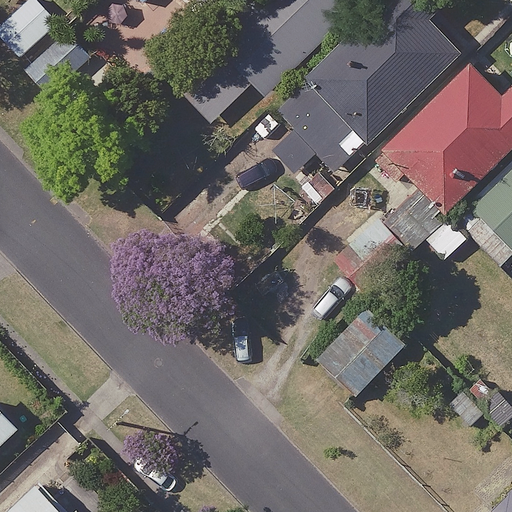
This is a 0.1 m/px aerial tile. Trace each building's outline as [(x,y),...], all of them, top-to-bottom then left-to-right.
[(0,40),(23,64),(61,26),(35,0),(33,0),(0,33),(0,40)] [(214,0),(144,0),(153,9),(162,0),(202,0),(208,6),(214,0)] [(256,0),(218,37),(231,51),(186,94),(213,123),(259,79),(269,91),(364,0),(256,0)] [(434,15),(418,0),(395,0),(275,118),(291,134),(278,147),(303,172),(319,157),(338,176),(458,58),(425,24),(434,15)] [(61,26),(23,64),(53,95),(92,56),(61,26)] [(511,142),(511,83),(480,52),(377,155),(439,216),(511,142)] [(511,260),(511,161),(459,216),(508,264),(511,260)] [(407,345),(370,310),(319,362),(356,397),(407,345)] [(0,448),(18,432),(0,413),(0,448)] [(75,511),(67,511),(43,486),(14,511),(79,511),(78,510),(75,511)] [(511,511),(511,494),(494,511),(511,511)]
